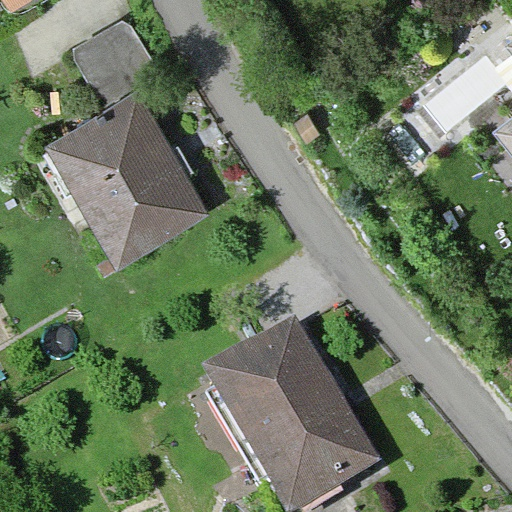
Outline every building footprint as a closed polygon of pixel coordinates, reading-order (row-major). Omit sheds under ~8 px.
[(0,0),(0,21),(36,0),(0,0)] [(129,11),(76,39),(92,69),(145,41),(129,11)] [(511,26),(493,42),(511,65),(511,101),(478,129),(511,170),(511,26)] [(31,150),(104,275),(202,218),(129,93),(31,150)] [(188,389),(261,511),(309,511),(373,475),(286,330),(188,389)]
